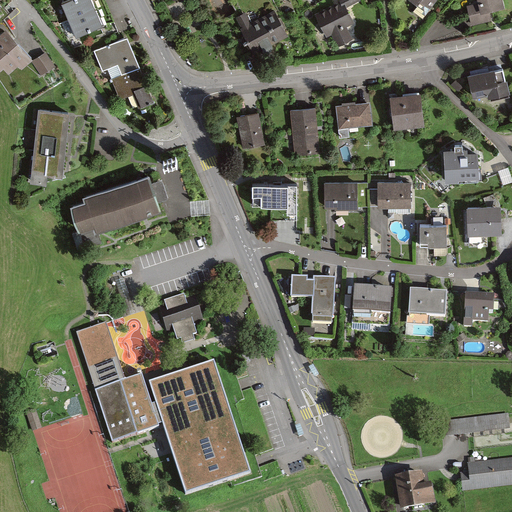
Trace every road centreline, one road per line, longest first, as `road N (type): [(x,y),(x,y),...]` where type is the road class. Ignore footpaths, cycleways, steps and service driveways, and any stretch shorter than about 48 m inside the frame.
road 1 (tertiary): [(358,511),(243,244)]
road 2 (residential): [(243,244),(449,273),(494,265),(511,249)]
road 3 (residential): [(429,59),(179,91)]
road 4 (residential): [(196,133),(164,143),(120,127),(15,0)]
road 5 (residential): [(511,160),(439,83),(429,59)]
road 6 (tertiary): [(243,244),(196,133)]
